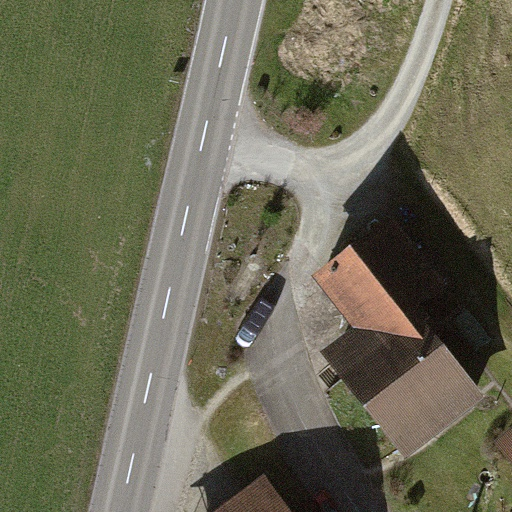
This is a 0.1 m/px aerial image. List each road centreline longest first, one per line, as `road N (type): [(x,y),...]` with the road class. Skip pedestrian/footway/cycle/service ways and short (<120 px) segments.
road 1 (tertiary): [(116,511),(234,0)]
road 2 (track): [(438,0),(418,68),(384,129),(354,153),(298,160),(205,136)]
